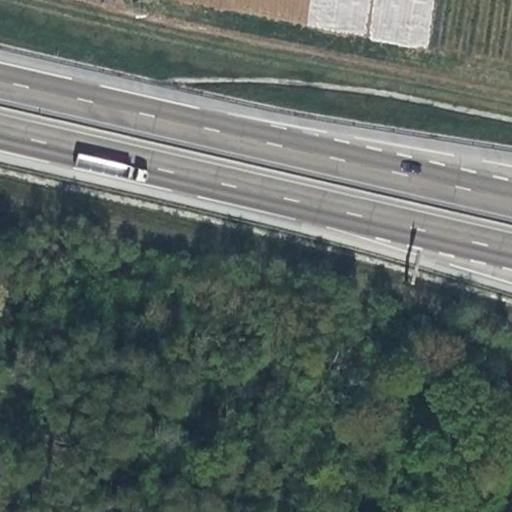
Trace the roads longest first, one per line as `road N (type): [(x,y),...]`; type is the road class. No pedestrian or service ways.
road 1 (primary): [(0,131),(495,246)]
road 2 (primary): [(490,193),(0,80)]
